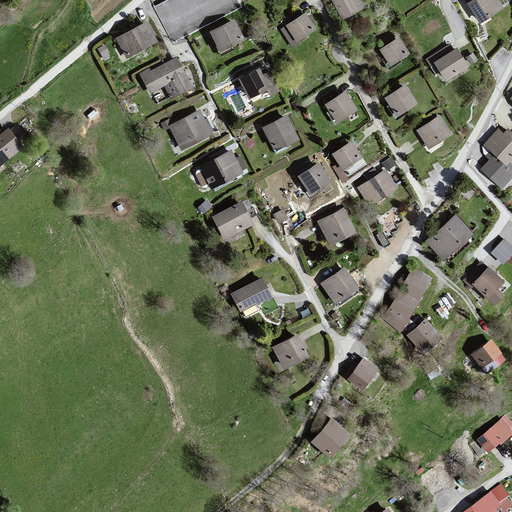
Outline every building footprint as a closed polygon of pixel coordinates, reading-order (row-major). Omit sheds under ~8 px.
[(329,0),(340,21),(369,6),(365,0),(329,0)] [(496,0),(473,0),(467,5),(479,24),(503,10),(496,0)] [(305,15),(279,31),(292,47),(315,30),(305,15)] [(235,21),(210,34),(221,54),(242,44),(235,21)] [(147,25),(114,40),(126,59),(156,44),(147,25)] [(398,38),(379,50),(389,67),(409,54),(398,38)] [(457,49),(434,63),(446,82),(469,68),(457,49)] [(193,90),(176,59),(151,72),(150,70),(140,75),(151,94),(169,86),(175,99),(193,90)] [(260,69),(237,80),(251,100),(268,92),(272,97),(280,93),(268,73),(263,76),(260,69)] [(417,104),(404,83),(383,97),(397,117),(417,104)] [(344,91),(324,104),(337,124),(358,110),(344,91)] [(200,112),(168,126),(183,153),(211,137),(200,112)] [(452,135),(439,116),(415,131),(429,149),(452,135)] [(287,117),(261,130),(275,153),(300,142),(287,117)] [(504,135),(497,130),(484,146),(508,166),(511,160),(511,132),(509,129),(504,135)] [(7,130),(0,135),(0,166),(21,149),(7,130)] [(352,142),(333,155),(345,172),(362,159),(352,142)] [(231,152),(198,167),(212,191),(243,177),(231,152)] [(319,165),(297,177),(311,197),(334,185),(319,165)] [(386,169),(361,184),(373,205),(398,190),(386,169)] [(243,202),(212,218),(226,241),(255,226),(243,202)] [(282,207),(274,210),(276,218),(285,215),(282,207)] [(344,208),(316,222),(330,247),(356,233),(344,208)] [(458,216),(425,243),(445,261),(474,235),(458,216)] [(511,257),(511,246),(505,239),(492,253),(504,266),(511,257)] [(411,268),(398,290),(419,300),(432,279),(411,268)] [(488,269),(473,283),(488,299),(505,284),(488,269)] [(343,270),(319,285),(335,306),(358,290),(343,270)] [(261,279),(229,294),(240,313),(271,298),(261,279)] [(419,300),(398,290),(387,313),(406,324),(419,300)] [(427,320),(407,337),(425,355),(441,339),(427,320)] [(298,336),(271,348),(284,370),(310,359),(298,336)] [(493,339),(474,353),(493,372),(509,362),(493,339)] [(363,359),(349,382),(366,392),(379,370),(363,359)] [(511,428),(504,416),(476,440),(487,452),(511,434),(511,428)] [(335,419),(314,443),(333,460),(354,433),(335,419)] [(500,487),(467,511),(504,511),(511,506),(506,498),(508,497),(500,487)]
